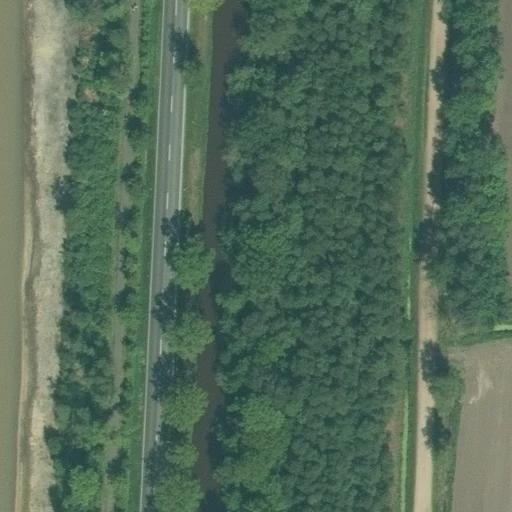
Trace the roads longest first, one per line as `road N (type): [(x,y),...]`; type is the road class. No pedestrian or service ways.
road 1 (tertiary): [(151,511),(174,0)]
road 2 (track): [(415,511),(436,0)]
